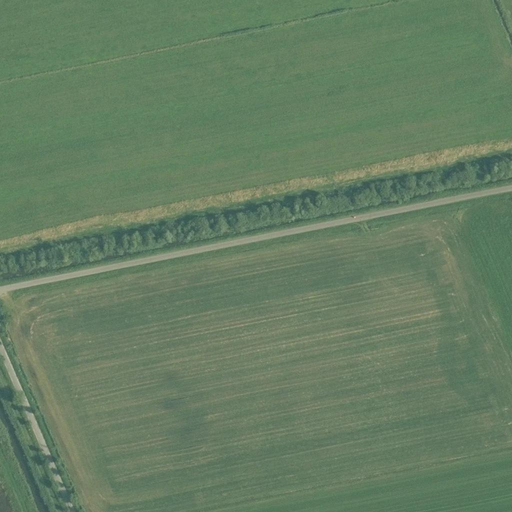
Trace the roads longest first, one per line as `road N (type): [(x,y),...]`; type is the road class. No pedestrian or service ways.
road 1 (unclassified): [(0,290),(511,188)]
road 2 (unclassified): [(70,511),(0,347)]
